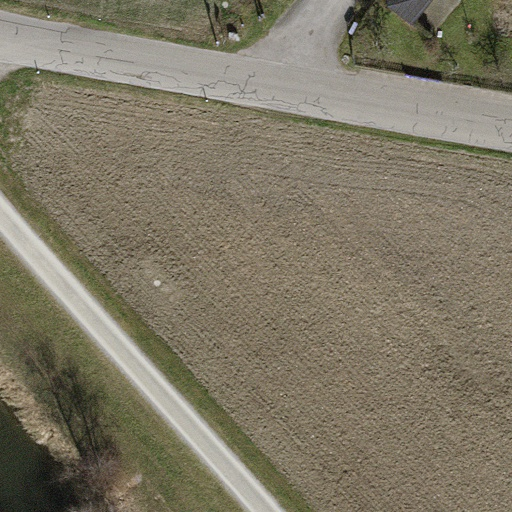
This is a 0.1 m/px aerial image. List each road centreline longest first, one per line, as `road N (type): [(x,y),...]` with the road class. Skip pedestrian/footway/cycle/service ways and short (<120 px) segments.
road 1 (unclassified): [(0,36),(511,124)]
road 2 (track): [(0,210),(267,511)]
